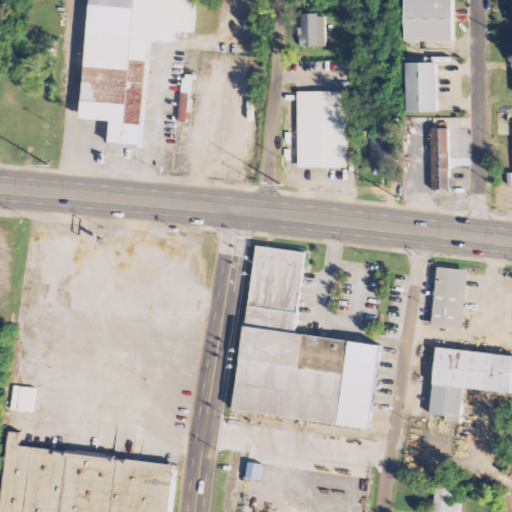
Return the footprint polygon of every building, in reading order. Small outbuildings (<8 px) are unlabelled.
[(150,39),(175,41),(176,31),(194,32),(196,0),(91,0),(84,117),(113,119),(111,144),(142,146),(150,39)] [(404,0),(404,41),(454,41),(454,0),(404,0)] [(325,12),(300,12),(300,46),(325,46),(325,12)] [(406,61),(406,111),(438,111),(438,61),(406,61)] [(193,123),(195,80),(184,79),(183,122),(193,123)] [(298,167),(348,167),(348,90),(299,90),(298,167)] [(432,127),(432,189),(451,189),(451,127),(432,127)] [(371,159),(390,159),(390,130),(371,130),(371,159)] [(260,244),(237,408),(373,427),(385,342),(299,330),(301,312),(296,311),(305,250),(260,244)] [(471,269),(441,265),(434,325),(464,329),(471,269)] [(511,353),(440,345),(433,413),(447,414),(446,421),(463,423),(467,387),(511,392),(511,353)] [(15,411),(36,413),(39,389),(17,386),(15,411)] [(180,464),(174,511),(2,511),(13,430),(22,431),(21,444),(180,464)] [(252,478),(266,480),(268,464),(254,463),(252,478)] [(456,487),(437,485),(434,511),(437,511),(461,511),(463,502),(455,501),(456,487)]
